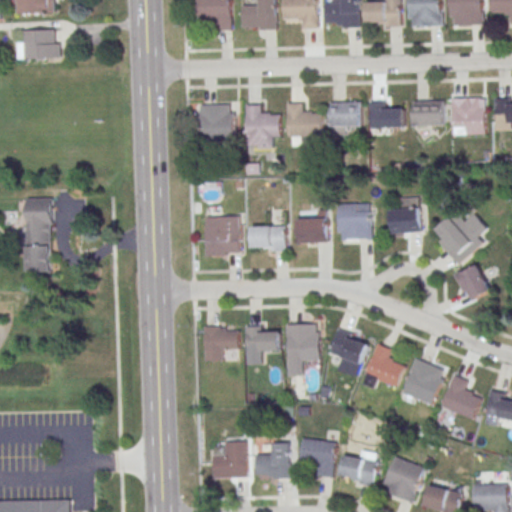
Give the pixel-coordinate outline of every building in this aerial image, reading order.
[(58,13),(57,0),(18,0),(19,13),(58,13)] [(232,0),(198,0),(198,19),(217,19),(217,30),(232,30),(232,0)] [(243,5),(260,5),(260,0),(276,0),(278,30),(261,30),(261,27),(256,27),(255,25),(244,26),(243,5)] [(285,0),(317,0),(319,28),(304,28),(303,20),(298,20),(298,18),(286,19),(285,0)] [(327,2),(344,2),(344,0),(360,0),(362,27),(345,27),(345,24),(339,24),(339,22),(328,23),(327,2)] [(367,2),(386,1),(386,0),(401,0),(402,26),(385,27),(385,24),(380,24),(380,22),(368,22),(367,2)] [(410,0),(411,17),(414,17),(414,26),(444,25),(444,0),(410,0)] [(451,0),(452,16),(456,16),(456,24),(486,24),(485,0),(451,0)] [(491,0),(511,0),(511,22),(511,23),(510,14),(504,14),(504,12),(492,13),(491,0)] [(61,30),(28,30),(28,40),(18,40),(18,59),(61,59),(61,30)] [(486,97),(454,97),(454,134),(486,134),(486,97)] [(445,125),(445,100),(415,100),(415,125),(445,125)] [(363,101),(332,101),(332,128),(363,128),(363,101)] [(371,128),(406,128),(406,108),(388,108),(388,101),(371,101),(371,128)] [(290,145),(303,144),(303,135),(324,135),(323,112),(306,113),(305,102),(289,103),(290,145)] [(236,142),(236,103),(201,103),(201,142),(236,142)] [(247,104),(248,149),(273,149),(273,138),(282,138),(282,113),(264,114),(264,104),(247,104)] [(28,197),(55,196),(55,224),(52,224),(53,270),(30,271),(28,197)] [(391,209),(392,234),(422,232),(421,197),(401,198),(401,209),(391,209)] [(339,203),(339,239),(372,239),(372,203),(339,203)] [(329,243),(329,211),(319,211),(319,217),(300,217),(300,243),(329,243)] [(460,265),(486,242),(480,236),(488,228),(475,213),(466,221),(458,211),(438,229),(445,237),(440,242),(460,265)] [(242,215),(207,215),(207,255),(242,255),(242,215)] [(288,225),(253,225),(253,250),(288,250),(288,225)] [(493,290),(478,264),(459,275),(473,301),(493,290)] [(288,323),(288,375),(301,375),(301,365),(322,365),(322,323),(288,323)] [(282,354),(282,333),(268,333),(268,325),(246,325),(246,365),(264,365),(264,354),(282,354)] [(206,326),(206,361),(232,361),(232,351),(240,351),(240,326),(206,326)] [(365,362),(370,338),(337,330),(331,355),(365,362)] [(399,386),(406,365),(392,361),(396,349),(377,344),(365,383),(375,387),(377,380),(399,386)] [(434,404),(448,370),(417,358),(404,392),(434,404)] [(474,419),(483,398),(469,392),(473,383),(456,375),(443,405),(474,419)] [(486,417),(511,422),(511,395),(492,391),(486,417)] [(339,442),(305,437),(302,461),(320,464),(319,475),(334,477),(339,442)] [(248,478),(248,441),(225,441),(225,454),(215,454),(215,478),(248,478)] [(292,442),(274,442),(274,453),(266,453),(266,445),(256,445),(256,478),(292,478),(292,442)] [(358,457),(346,456),(342,480),(375,484),(380,453),(360,450),(358,457)] [(384,490),(413,501),(426,467),(397,456),(384,490)] [(476,485),(509,484),(509,511),(495,511),(495,509),(476,510),(476,485)] [(426,509),(439,511),(458,511),(463,491),(431,485),(426,509)] [(0,499),(0,511),(72,511),(72,498),(0,499)]
